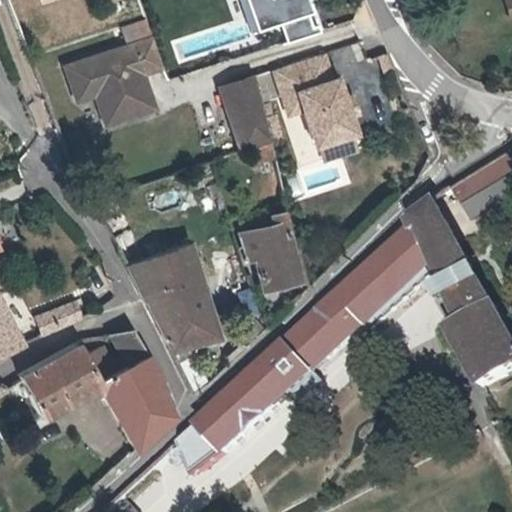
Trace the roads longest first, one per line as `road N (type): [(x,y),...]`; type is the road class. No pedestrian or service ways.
road 1 (residential): [(190,414),(511,119)]
road 2 (unknown): [(0,264),(45,261),(130,308),(44,170)]
road 3 (residential): [(190,414),(130,308),(0,366)]
road 4 (residential): [(511,116),(435,84),(381,0)]
road 5 (residential): [(83,511),(190,414)]
